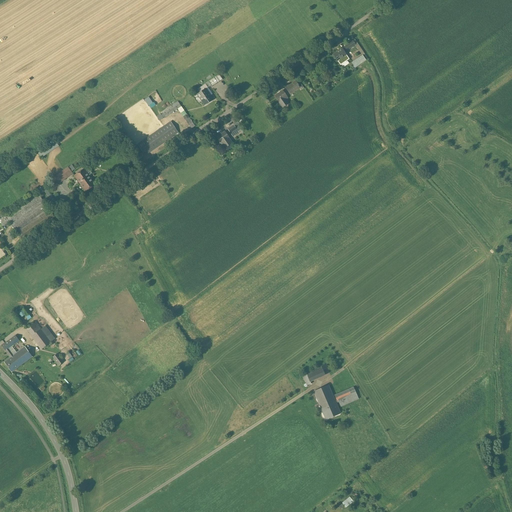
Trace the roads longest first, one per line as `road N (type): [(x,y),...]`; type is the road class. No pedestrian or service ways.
road 1 (residential): [(390,0),(0,270)]
road 2 (secondary): [(0,372),(58,447),(75,511)]
road 3 (track): [(395,511),(420,492),(453,510),(505,475)]
